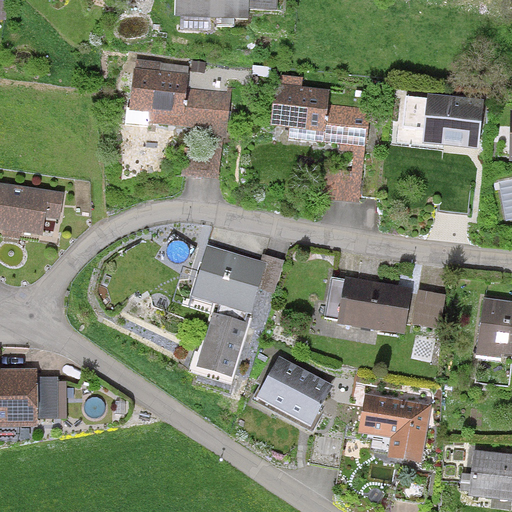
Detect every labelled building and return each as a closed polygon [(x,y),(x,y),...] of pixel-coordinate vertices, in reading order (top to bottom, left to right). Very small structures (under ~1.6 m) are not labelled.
[(232,22),(246,22),(246,0),(174,0),(174,2),(179,2),(178,32),(209,33),(209,21),(215,21),(214,28),(231,29),(232,22)] [(226,98),(184,93),(185,81),(157,78),(159,67),(135,65),(134,75),(133,75),(129,112),(125,111),(123,126),(145,129),(146,123),(222,132),(226,98)] [(325,109),(326,96),(299,93),(300,83),(277,80),(276,91),(274,90),(270,127),(288,129),(287,139),(363,148),(367,114),(325,109)] [(455,149),(458,146),(474,148),(479,108),(404,99),(401,131),(425,134),(424,142),(444,144),(446,148),(455,149)] [(59,199),(0,190),(0,230),(39,236),(41,216),(56,219),(59,199)] [(199,368),(228,377),(260,269),(208,253),(198,285),(222,293),(205,350),(195,347),(191,359),(192,359),(195,365),(200,366),(199,368)] [(399,334),(402,334),(409,295),(330,281),(323,321),(399,334)] [(498,355),(511,357),(511,306),(483,303),(477,348),(498,351),(498,355)] [(424,319),(423,328),(438,330),(439,322),(424,319)] [(258,400),(309,426),(328,391),(277,364),(273,372),(263,367),(253,385),(263,391),(258,400)] [(52,409),(31,409),(31,377),(0,376),(0,425),(31,425),(31,418),(52,418),(52,409)] [(390,459),(416,463),(425,411),(366,401),(361,432),(359,431),(359,429),(344,427),(342,440),(378,445),(383,442),(385,435),(394,437),(390,459)] [(511,499),(511,461),(473,457),(469,495),(511,499)] [(392,502),(422,507),(426,480),(396,474),(392,502)]
